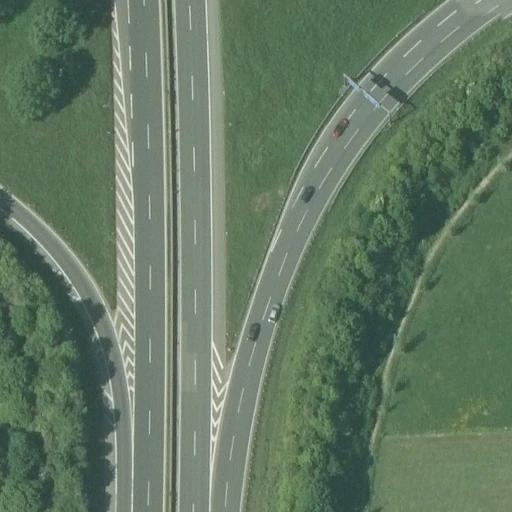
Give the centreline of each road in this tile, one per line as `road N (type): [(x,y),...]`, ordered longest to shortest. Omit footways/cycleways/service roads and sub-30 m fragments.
road 1 (motorway): [(224,511),(264,326),(300,225),(348,142),(397,80),(504,0)]
road 2 (motorway): [(197,511),(193,0)]
road 3 (motorway): [(140,0),(141,469)]
road 4 (motorway): [(0,197),(66,260),(98,305),(141,469)]
